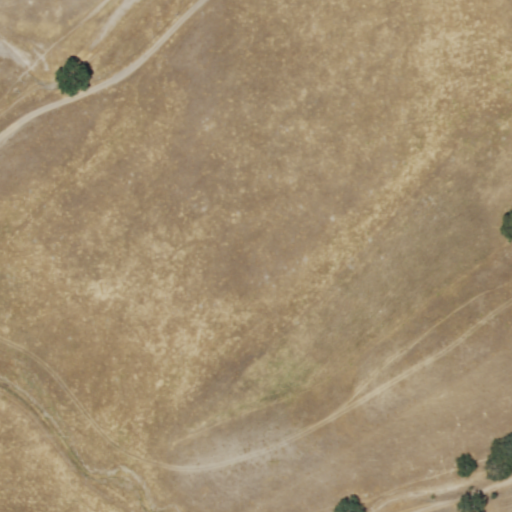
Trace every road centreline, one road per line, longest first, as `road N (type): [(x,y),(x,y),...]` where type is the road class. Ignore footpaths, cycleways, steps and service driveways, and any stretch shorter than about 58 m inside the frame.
road 1 (track): [(0,396),(77,477),(125,511),(489,499),(511,488)]
road 2 (residential): [(0,134),(119,75),(198,0)]
